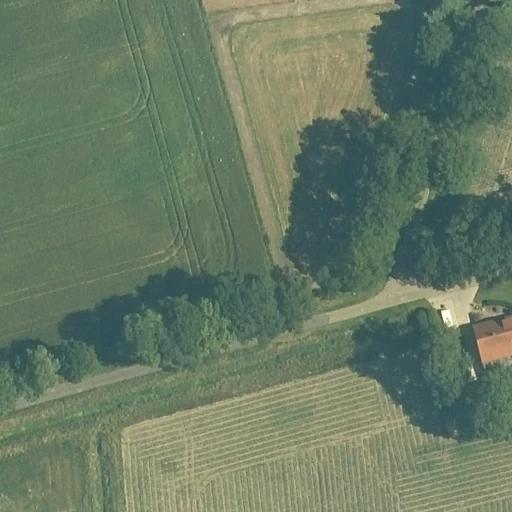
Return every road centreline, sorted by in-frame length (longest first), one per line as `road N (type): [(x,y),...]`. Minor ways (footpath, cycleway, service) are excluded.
road 1 (track): [(390,303),(0,407)]
road 2 (track): [(390,303),(475,0)]
road 3 (track): [(511,269),(390,303)]
